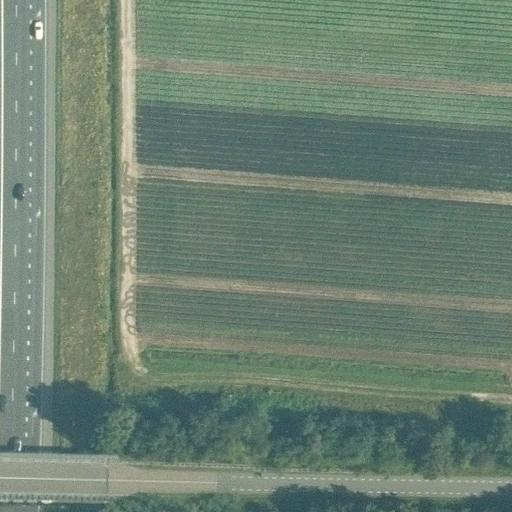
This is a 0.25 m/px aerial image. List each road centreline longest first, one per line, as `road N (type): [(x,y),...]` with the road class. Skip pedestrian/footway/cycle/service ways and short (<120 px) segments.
road 1 (motorway): [(8,511),(15,0)]
road 2 (unclassified): [(511,487),(119,480)]
